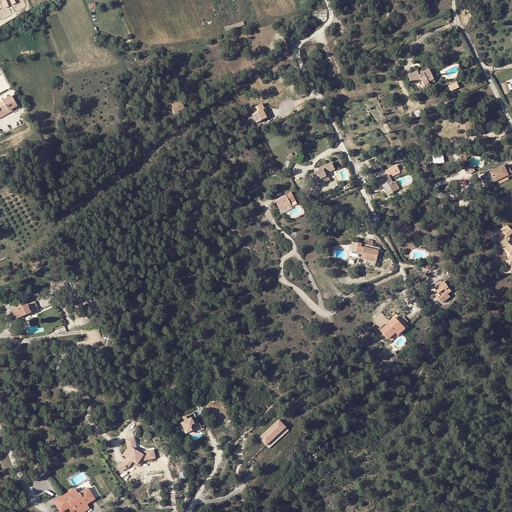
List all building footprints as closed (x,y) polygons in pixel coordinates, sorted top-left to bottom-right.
[(425,90),(431,87),(428,82),(433,79),(429,69),(424,72),(424,74),(419,76),(417,71),(408,75),(412,84),(421,80),(424,85),(423,86),(425,90)] [(458,81),(449,86),(451,91),(461,87),(458,81)] [(0,117),(23,105),(17,94),(0,102),(0,117)] [(175,113),(184,109),(181,100),(171,104),(175,113)] [(257,123),(266,118),(262,110),(263,109),(261,105),(252,109),(254,113),(252,114),(257,123)] [(322,166),(323,169),(319,170),(309,175),(312,181),(313,181),(315,185),(325,181),(323,177),(326,176),(325,174),(334,169),(331,162),(322,166)] [(504,166),(504,165),(489,172),(493,180),(494,182),(506,176),(507,177),(511,174),(511,172),(509,167),(506,168),(504,166)] [(395,185),(393,182),(392,182),(388,175),(379,180),(387,196),(393,193),(392,192),(397,189),(395,185)] [(506,176),(496,181),(498,184),(508,179),(507,177),(506,176)] [(287,198),(285,195),(275,200),(279,207),(289,202),(287,198)] [(279,207),(280,210),(291,205),(290,204),(289,202),(279,207)] [(511,232),(511,231),(507,227),(502,232),(508,236),(511,232)] [(510,244),(507,242),(502,247),(509,254),(508,261),(506,261),(505,265),(511,266),(511,246),(511,248),(509,246),(510,244)] [(379,251),(363,247),(361,259),(377,262),(379,251)] [(439,299),(447,293),(451,291),(443,281),(434,288),(438,293),(435,295),(439,299)] [(447,293),(439,299),(442,302),(449,296),(447,293)] [(14,320),(39,310),(36,302),(11,312),(14,320)] [(407,326),(397,314),(394,317),(403,326),(398,331),(400,333),(407,326)] [(387,338),(394,332),(397,335),(400,333),(398,331),(403,326),(394,317),(389,321),(390,323),(387,325),(387,324),(379,331),(387,338)] [(268,446),(289,426),(281,418),(260,438),(268,446)] [(193,422),(190,424),(188,421),(184,423),(186,427),(184,428),(185,429),(183,434),(187,436),(188,436),(189,437),(195,434),(193,430),(196,427),(193,422)] [(87,504),(93,500),(87,489),(77,495),(74,489),(56,500),(62,511),(67,508),(72,505),(75,510),(75,511),(87,504)]
